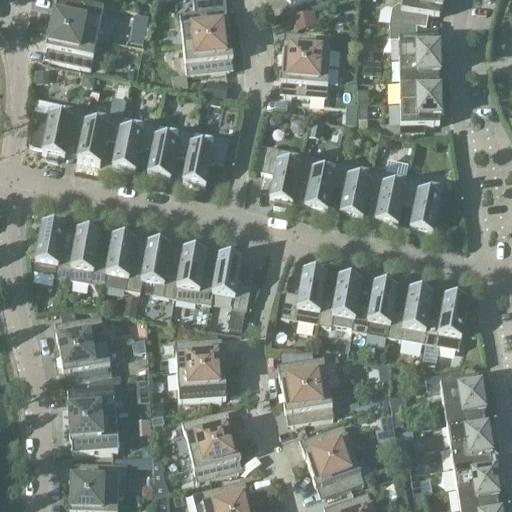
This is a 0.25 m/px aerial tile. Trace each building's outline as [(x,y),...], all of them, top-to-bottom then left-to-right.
[(317,0),(287,0),(292,11),(317,0)] [(441,14),(442,0),(402,0),(401,9),(396,8),(390,12),(387,29),(415,30),(425,31),(427,20),(436,21),(437,13),(441,14)] [(212,3),(177,7),(182,50),(228,45),(227,32),(224,32),(222,14),(213,15),(212,3)] [(53,22),(50,34),(96,44),(102,13),(60,5),(56,22),(53,22)] [(398,46),(398,66),(438,65),(438,50),(434,50),(434,43),(416,43),(415,30),(387,29),(388,46),(398,46)] [(51,48),(47,66),(90,75),(96,44),(50,34),(47,47),(51,48)] [(282,56),(281,69),(328,72),(330,41),(287,38),(285,56),(282,56)] [(228,45),(182,50),(185,81),(229,76),(227,58),(230,58),(228,45)] [(362,52),(362,66),(371,66),(371,52),(362,52)] [(398,66),(398,87),(435,87),(435,79),(439,79),(438,65),(398,66)] [(371,66),(362,66),(362,81),(371,81),(371,66)] [(281,69),(280,82),(283,82),(282,100),(325,103),(328,72),(281,69)] [(44,71),(45,92),(61,92),(60,70),(44,71)] [(82,76),(80,83),(84,89),(91,90),(93,79),(82,76)] [(399,109),(439,108),(439,94),(435,94),(435,87),(398,87),(399,109)] [(357,110),(366,109),(365,95),(356,95),(357,110)] [(439,123),(439,108),(399,109),(399,131),(398,131),(398,140),(424,139),(423,131),(436,130),(436,123),(439,123)] [(367,124),(366,109),(357,110),(357,124),(367,124)] [(28,151),(42,154),(41,158),(46,159),(45,164),(57,166),(58,161),(63,162),(68,138),(81,141),(86,115),(64,110),(62,122),(49,119),(49,120),(32,117),(28,151)] [(86,115),(81,141),(76,165),(99,170),(104,145),(116,148),(119,134),(120,134),(123,122),(86,115)] [(266,119),(264,128),(270,129),(274,126),(275,121),(266,119)] [(344,120),(344,130),(354,130),(355,120),(344,120)] [(119,134),(116,148),(111,172),(134,177),(139,153),(151,155),(154,141),(155,141),(158,130),(143,126),(141,138),(120,134),(119,134)] [(176,146),(155,141),(154,141),(151,155),(146,180),(169,184),(174,160),(186,163),(189,149),(191,149),(193,137),(178,134),(176,146)] [(211,153),(191,149),(189,149),(186,163),(181,187),(204,192),(209,167),(223,170),(228,144),(213,141),(211,153)] [(380,141),(378,152),(384,153),(390,150),(391,144),(380,141)] [(291,210),(296,185),(301,159),(265,152),(259,178),(273,181),(268,205),(274,206),(273,211),(284,214),(285,209),(291,210)] [(301,159),(296,185),(308,188),(303,212),(326,217),(331,193),(334,179),(333,178),(312,174),(315,162),(301,159)] [(335,166),(333,178),(334,179),(331,193),(344,195),(338,220),(344,221),(343,226),(354,228),(356,223),(361,224),(366,200),(371,174),(335,166)] [(371,174),(366,200),(379,203),(374,227),(396,232),(401,207),(407,181),(371,174)] [(442,189),(407,181),(401,207),(414,210),(409,234),(432,239),(442,189)] [(67,285),(72,259),(59,257),(64,232),(58,231),(59,226),(48,224),(47,229),(41,228),(34,267),(55,271),(53,283),(67,285)] [(104,292),(106,280),(105,280),(107,266),(95,263),(99,239),(76,235),(72,259),(67,285),(104,292)] [(105,280),(106,280),(126,284),(124,296),(139,298),(141,287),(140,286),(143,272),(130,270),(134,245),(112,241),(107,266),(105,280)] [(147,247),(143,272),(140,286),(141,287),(153,289),(151,301),(173,305),(178,278),(165,276),(170,252),(147,247)] [(182,254),(178,278),(173,305),(210,311),(212,299),(211,299),(213,285),(201,282),(205,258),(200,257),(200,252),(189,250),(188,255),(182,254)] [(211,299),(212,299),(232,303),(230,315),(245,317),(250,291),(236,289),(241,264),(235,263),(236,258),(224,256),(223,261),(218,260),(213,285),(211,299)] [(316,330),(321,304),(325,280),(302,275),(298,300),(284,297),(279,323),(316,330)] [(332,321),(352,325),(353,325),(356,310),(361,286),(355,285),(356,280),(344,278),(343,283),(338,282),(333,306),(321,304),(316,330),(330,332),(332,321)] [(352,325),(350,336),(365,339),(367,328),(388,331),(389,332),(392,317),(396,292),(391,291),(393,285),(379,283),(378,289),(373,288),(369,313),(356,310),(353,325),(352,325)] [(404,319),(392,317),(389,332),(388,331),(386,343),(422,349),(427,323),(431,299),(409,294),(404,319)] [(427,323),(422,349),(458,355),(467,305),(461,304),(462,299),(450,297),(449,302),(444,301),(439,325),(427,323)] [(71,314),(57,317),(59,329),(74,326),(71,314)] [(59,360),(105,352),(100,321),(74,326),(59,329),(57,329),(60,347),(57,348),(59,360)] [(174,347),(176,378),(222,375),(222,362),(218,362),(217,344),(174,347)] [(132,347),(134,359),(146,357),(144,345),(132,347)] [(276,346),(272,345),(269,347),(268,351),(270,354),(274,355),(277,353),(278,349),(276,346)] [(111,383),(105,352),(59,360),(62,373),(65,373),(68,391),(111,383)] [(281,401),(328,393),(323,362),(280,370),(283,387),(279,388),(281,401)] [(421,365),(420,372),(434,375),(435,367),(421,365)] [(222,375),(176,378),(178,409),(221,406),(220,389),(223,388),(222,375)] [(426,398),(440,395),(439,388),(462,384),(461,377),(424,383),(426,398)] [(439,388),(440,395),(442,410),(482,403),(480,389),(476,390),(475,382),(462,384),(439,388)] [(333,424),(328,393),(281,401),(284,414),(287,413),(290,431),(333,424)] [(67,417),(68,430),(115,426),(114,408),(122,408),(121,395),(69,399),(71,417),(67,417)] [(388,403),(391,418),(400,416),(398,402),(388,403)] [(445,431),(482,425),(481,418),(484,418),(482,403),(442,410),(445,431)] [(400,416),(391,418),(393,432),(402,431),(400,416)] [(188,458),(234,447),(230,434),(227,435),(223,417),(181,428),(188,458)] [(483,432),(482,425),(445,431),(449,452),(489,446),(486,432),(483,432)] [(115,426),(68,430),(69,443),(73,443),(74,461),(117,458),(115,426)] [(308,476),(352,460),(342,431),(301,445),(307,462),(304,463),(308,476)] [(402,438),(405,458),(414,456),(411,437),(402,438)] [(452,474),(489,468),(487,461),(491,460),(489,446),(449,452),(452,474)] [(237,460),(234,447),(188,458),(196,488),(238,478),(234,460),(237,460)] [(414,456),(405,458),(408,474),(417,472),(414,456)] [(363,489),(352,460),(308,476),(313,488),(316,487),(322,504),(363,489)] [(138,473),(151,473),(150,465),(138,465),(138,473)] [(490,475),(489,468),(452,474),(456,495),(495,489),(493,474),(490,475)] [(70,487),(70,500),(117,502),(125,502),(126,471),(74,469),(74,487),(70,487)] [(412,502),(421,500),(419,486),(410,487),(412,502)] [(198,497),(201,511),(249,511),(248,504),(244,505),(240,487),(198,497)] [(498,503),(495,489),(456,495),(458,511),(485,511),(495,511),(494,504),(498,503)] [(371,511),(366,498),(328,511),(371,511)] [(116,511),(117,502),(70,500),(69,511),(116,511)] [(422,511),(421,500),(412,502),(413,511),(422,511)]
